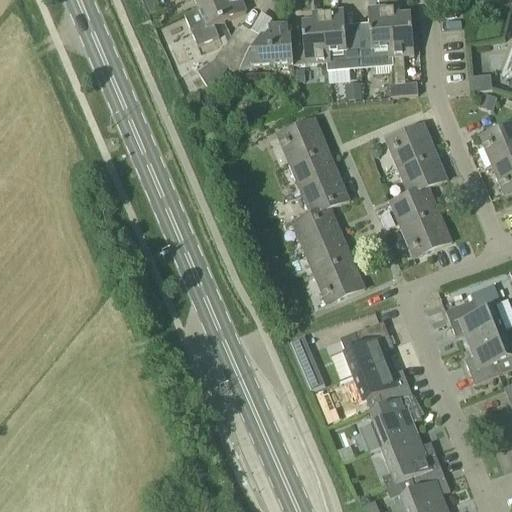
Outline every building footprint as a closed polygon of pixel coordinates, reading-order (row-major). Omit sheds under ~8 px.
[(182,18),(196,51),(219,41),(214,28),(247,14),(240,0),(223,0),(198,11),(182,18)] [(193,0),(198,11),(223,0),(193,0)] [(396,87),(394,87),(389,88),(390,101),(418,98),(417,85),(407,86),(405,60),(414,59),(411,17),(399,17),(399,8),(384,10),(389,69),(395,68),(396,87)] [(389,69),(384,10),(367,11),(369,34),(357,35),(360,71),(389,69)] [(343,13),(328,14),(331,67),(332,73),(360,71),(357,35),(345,36),(343,13)] [(304,68),(331,67),(328,14),(312,15),(313,25),(302,26),(303,40),(291,41),(293,68),(304,67),(304,68)] [(215,62),(228,70),(250,33),(239,26),(225,49),(223,48),(215,62)] [(293,69),(293,68),(291,41),(290,26),(268,28),(269,40),(261,39),(250,33),(228,70),(238,76),(240,74),(293,69)] [(226,41),(231,39),(228,32),(223,34),(226,41)] [(220,84),(228,70),(216,63),(198,75),(209,92),(220,84)] [(295,73),(296,86),(305,86),(304,72),(295,73)] [(491,79),(469,81),(469,82),(470,97),(492,95),(491,80),(491,79)] [(362,103),(361,88),(345,90),(346,104),(362,103)] [(492,115),(496,100),(483,96),(479,112),(492,115)] [(288,165),(327,150),(315,122),(277,138),(288,165)] [(398,173),(436,157),(423,126),(385,142),(398,173)] [(491,169),(511,160),(511,126),(479,140),(491,169)] [(380,148),(369,152),(374,162),(380,159),(382,154),(380,148)] [(338,177),(327,150),(288,165),(300,193),(338,177)] [(447,183),(436,157),(398,173),(408,197),(409,200),(429,191),(447,183)] [(503,198),(511,193),(511,160),(491,169),(503,198)] [(300,193),(310,217),(311,221),(331,213),(350,205),(338,177),(300,193)] [(440,219),(429,191),(409,200),(408,197),(389,205),(402,234),(440,219)] [(304,255),(342,239),(331,213),(311,221),(310,217),(291,225),(304,255)] [(413,262),(451,246),(440,219),(402,234),(413,262)] [(353,266),(342,239),(304,255),(315,282),(353,266)] [(326,309),(364,293),(353,266),(315,282),(326,309)] [(455,339),(463,336),(468,348),(506,333),(511,330),(511,307),(510,303),(503,306),(496,289),(474,297),(476,302),(445,314),(455,339)] [(321,346),(361,331),(357,319),(317,334),(321,346)] [(389,365),(384,354),(393,350),(383,325),(354,336),(358,349),(342,355),(352,380),(389,365)] [(511,349),(506,333),(468,348),(472,360),(463,363),(473,389),(511,374),(511,349)] [(304,340),(291,345),(312,394),(325,388),(304,340)] [(403,374),(394,377),(389,365),(352,380),(362,405),(366,403),(371,414),(412,397),(403,374)] [(511,387),(503,391),(503,392),(511,414),(511,387)] [(371,456),(380,452),(418,437),(413,426),(422,422),(412,397),(371,414),(375,425),(361,431),(371,456)] [(395,488),(399,486),(441,469),(432,446),(423,449),(418,437),(380,452),(395,488)] [(399,499),(403,511),(438,511),(446,509),(442,498),(451,494),(441,469),(399,486),(404,497),(399,499)]
